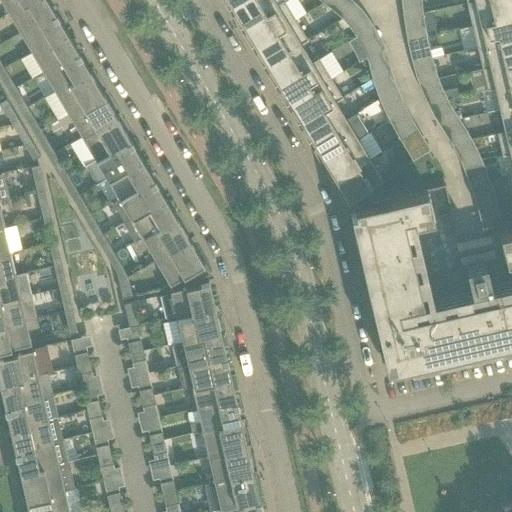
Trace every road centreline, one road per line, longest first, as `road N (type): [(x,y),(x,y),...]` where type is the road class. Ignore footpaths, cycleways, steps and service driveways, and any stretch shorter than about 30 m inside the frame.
road 1 (residential): [(195,0),(316,224),(358,411),(511,377)]
road 2 (residential): [(75,0),(233,248),(297,511)]
